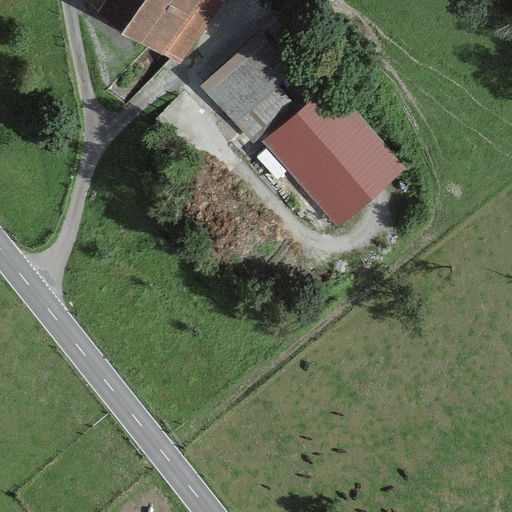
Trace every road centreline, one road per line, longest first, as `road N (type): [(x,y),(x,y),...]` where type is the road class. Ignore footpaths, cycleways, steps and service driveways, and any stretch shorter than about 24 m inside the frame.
road 1 (tertiary): [(0,243),(211,511)]
road 2 (track): [(40,294),(66,246),(96,142),(71,0)]
road 3 (track): [(96,142),(244,18)]
